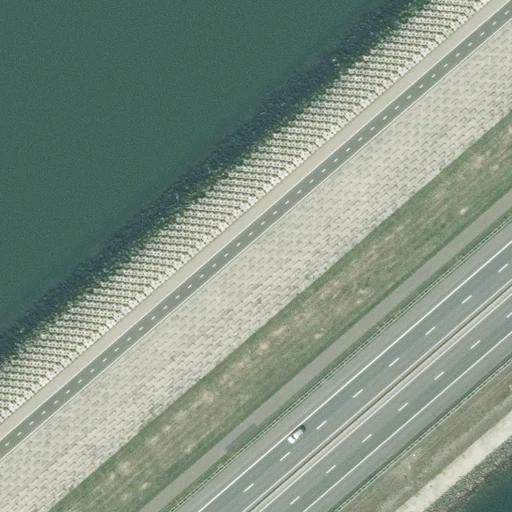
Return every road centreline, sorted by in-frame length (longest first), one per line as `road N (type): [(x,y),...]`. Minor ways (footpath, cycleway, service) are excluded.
road 1 (motorway): [(511,260),(220,511)]
road 2 (motorway): [(281,511),(511,312)]
